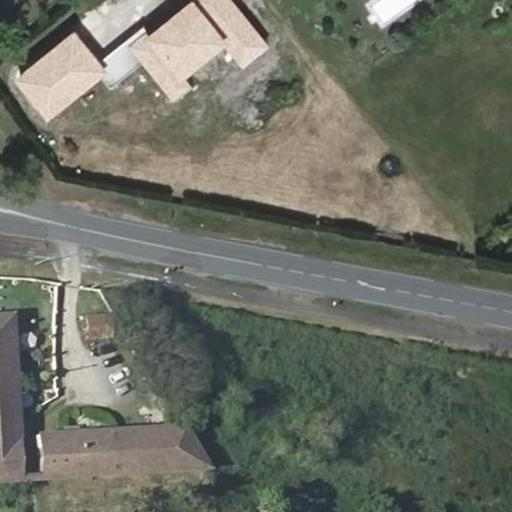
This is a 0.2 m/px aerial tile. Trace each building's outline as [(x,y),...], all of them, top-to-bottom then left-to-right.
[(111,330),(123,327),(115,314),(86,316),(88,338),(112,337),(111,330)] [(10,316),(0,316),(0,395),(15,394),(10,316)] [(124,360),(138,353),(127,333),(113,340),(124,360)] [(141,376),(135,362),(109,372),(115,385),(141,376)] [(0,480),(21,479),(15,394),(0,395),(0,480)] [(179,427),(38,435),(41,478),(201,468),(179,427)]
